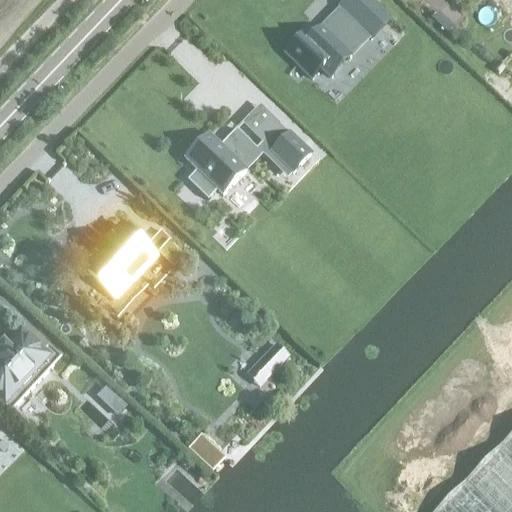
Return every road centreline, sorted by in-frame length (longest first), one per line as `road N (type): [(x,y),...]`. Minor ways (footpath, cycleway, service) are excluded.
road 1 (unclassified): [(0,187),(179,0)]
road 2 (secondary): [(0,125),(119,0)]
